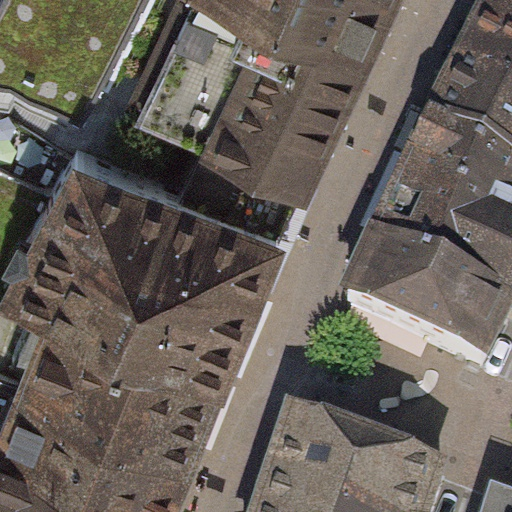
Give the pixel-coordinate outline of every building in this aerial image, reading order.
[(150,0),(0,0),(0,77),(4,70),(90,114),(150,0)] [(210,130),(303,179),(312,161),(364,50),(386,0),(189,0),(141,97),(172,114),(188,122),(210,130)] [(511,0),(491,0),(486,12),(511,24),(511,0)] [(511,24),(486,12),(460,68),(511,92),(511,24)] [(511,92),(460,68),(434,121),(511,157),(511,92)] [(511,157),(434,121),(425,150),(511,190),(511,157)] [(51,194),(258,283),(303,179),(210,130),(183,186),(79,141),(55,188),(51,194)] [(511,190),(425,150),(388,228),(511,283),(511,190)] [(0,281),(8,286),(51,194),(55,188),(0,161),(0,281)] [(223,369),(258,283),(51,194),(37,240),(38,295),(223,369)] [(348,303),(494,373),(511,339),(511,283),(388,228),(348,303)] [(186,454),(223,369),(38,295),(14,358),(28,364),(22,382),(186,454)] [(0,436),(152,511),(163,511),(186,454),(22,382),(0,373),(0,436)] [(332,433),(294,421),(276,473),(262,511),(443,511),(456,475),(332,433)] [(152,511),(0,436),(0,511),(152,511)] [(511,511),(511,502),(491,495),(485,511),(511,511)]
